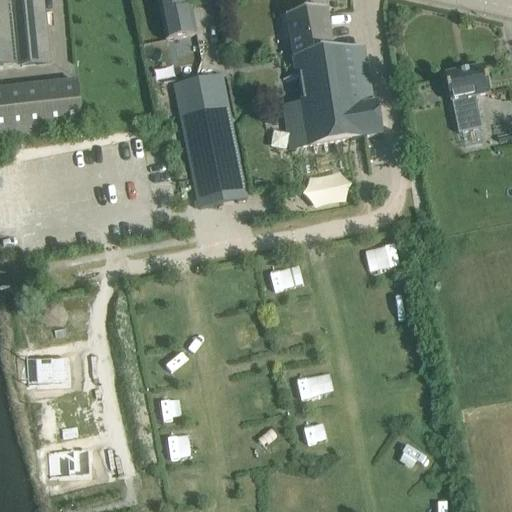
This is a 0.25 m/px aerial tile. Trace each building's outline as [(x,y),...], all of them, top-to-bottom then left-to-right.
[(0,0),(0,70),(50,65),(43,0),(0,0)] [(157,0),(166,43),(198,36),(192,10),(186,11),(183,0),(157,0)] [(302,103),(283,107),(291,150),(324,144),(349,140),(382,134),(377,103),(373,103),(367,67),(363,47),(334,53),(327,10),(287,17),(290,37),(302,103)] [(445,76),(449,96),(450,103),(452,102),(458,135),(481,130),(478,114),(479,114),(475,97),(490,94),(485,68),(445,76)] [(174,85),(199,207),(245,197),(220,76),(174,85)] [(0,90),(0,141),(83,132),(77,81),(0,90)]
